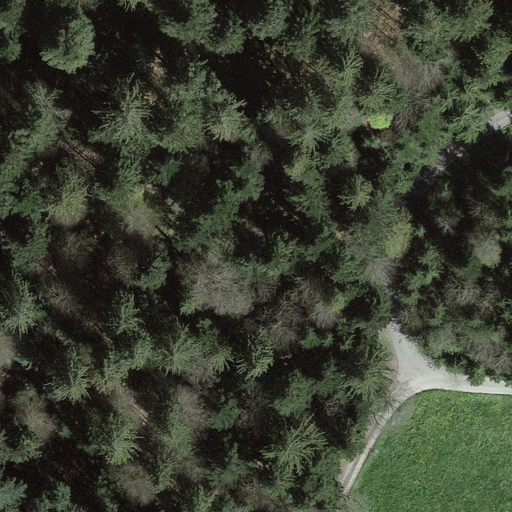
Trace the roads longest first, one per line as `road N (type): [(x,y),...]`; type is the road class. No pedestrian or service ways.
road 1 (residential): [(511,113),(463,143),(420,188),(397,234),(392,288),(426,350),(511,370)]
road 2 (track): [(330,511),(426,350)]
